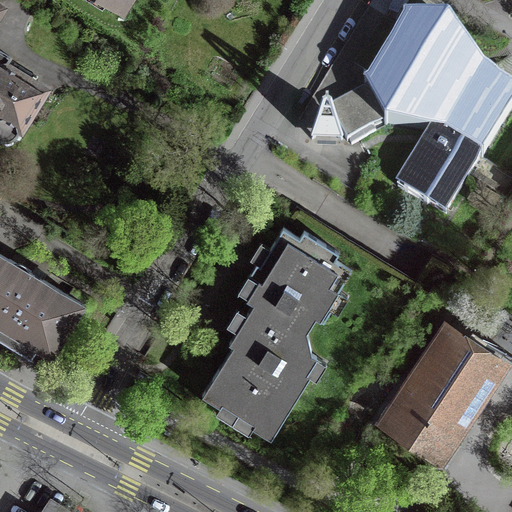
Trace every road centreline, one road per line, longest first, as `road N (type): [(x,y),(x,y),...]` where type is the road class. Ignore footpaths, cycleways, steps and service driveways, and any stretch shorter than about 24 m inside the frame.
road 1 (residential): [(340,0),(145,315),(63,424)]
road 2 (secondary): [(239,511),(63,424)]
road 3 (secondary): [(39,446),(176,511)]
